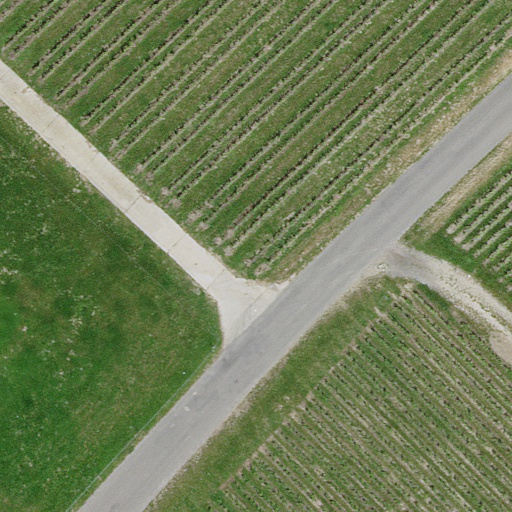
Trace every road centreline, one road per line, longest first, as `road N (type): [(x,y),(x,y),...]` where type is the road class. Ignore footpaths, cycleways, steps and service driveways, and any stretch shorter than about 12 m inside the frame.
road 1 (unclassified): [(511,112),(119,511)]
road 2 (track): [(284,336),(0,72)]
road 3 (track): [(366,253),(438,271),(511,323)]
